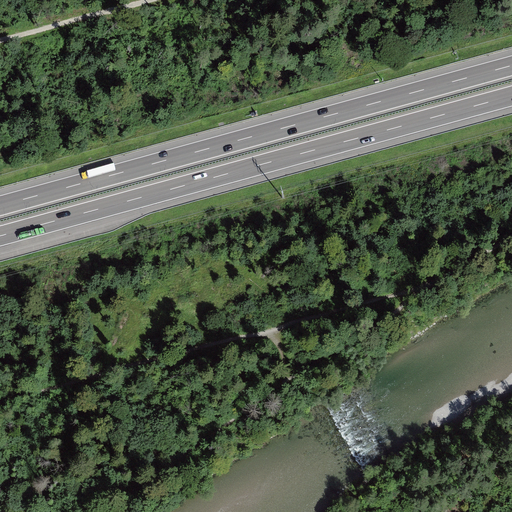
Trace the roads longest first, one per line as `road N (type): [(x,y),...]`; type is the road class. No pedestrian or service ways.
road 1 (motorway): [(0,236),(511,96)]
road 2 (motorway): [(511,65),(0,205)]
road 3 (track): [(0,404),(428,287)]
road 4 (track): [(428,287),(110,511)]
road 5 (track): [(151,0),(0,40)]
